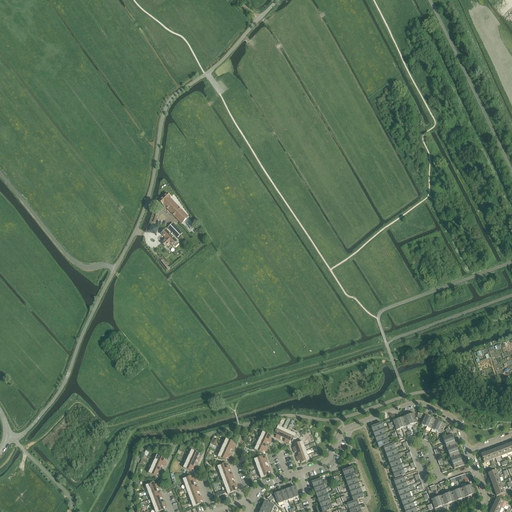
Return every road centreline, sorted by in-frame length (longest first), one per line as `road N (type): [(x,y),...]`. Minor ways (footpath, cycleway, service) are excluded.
road 1 (track): [(17,444),(38,441),(78,402),(100,423),(115,425),(386,345)]
road 2 (unclassified): [(115,268),(149,195),(169,102),(221,62),(277,0)]
road 3 (residential): [(299,473),(325,461),(349,426),(419,402),(456,419),(468,451)]
road 4 (unclassified): [(6,438),(26,432),(58,393),(115,268)]
road 5 (unclassified): [(115,268),(73,261),(0,172)]
